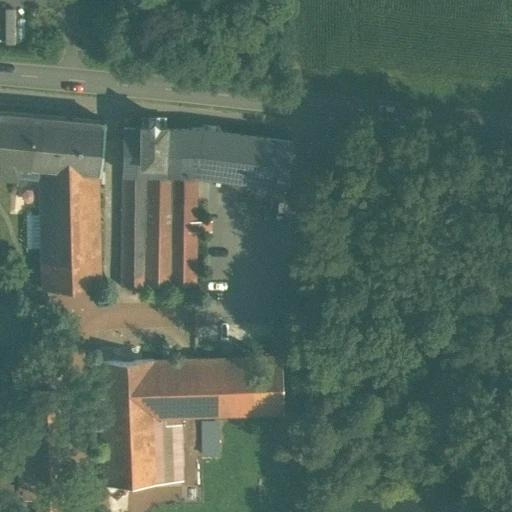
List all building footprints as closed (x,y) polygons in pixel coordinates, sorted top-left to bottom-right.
[(105,120),(0,110),(0,173),(31,177),(32,163),(39,164),(99,170),(101,170),(105,120)] [(166,122),(142,122),(142,127),(124,127),(123,207),(122,207),(121,286),(196,284),(196,200),(195,200),(195,172),(276,183),(275,191),(284,192),(285,184),(286,184),(292,140),(203,128),(166,127),(166,122)] [(99,170),(39,164),(42,286),(102,285),(99,170)] [(282,355),(154,359),(155,415),(179,415),(199,414),(284,411),(282,355)] [(154,358),(101,360),(106,483),(181,480),(179,415),(155,415),(154,359),(154,358)] [(61,498),(58,391),(36,391),(39,499),(61,498)] [(62,511),(62,498),(61,498),(39,499),(38,499),(38,511),(62,511)]
